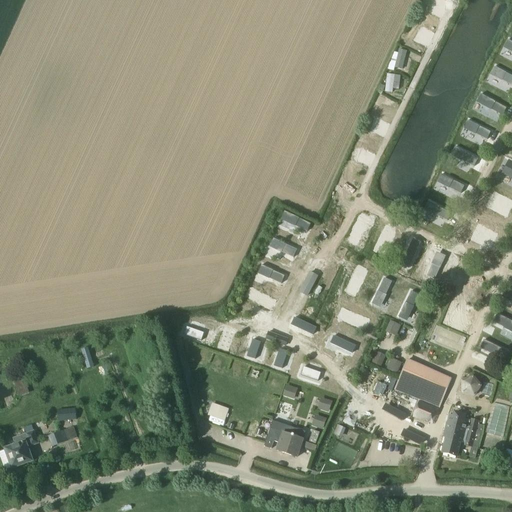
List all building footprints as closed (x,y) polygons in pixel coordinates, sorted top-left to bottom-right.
[(423,0),(422,4),(438,11),(443,0),(444,0),(446,1),(446,0),(423,0)] [(409,44),(422,46),(424,30),(412,28),(409,44)] [(389,69),(394,70),(395,67),(403,69),(406,52),(393,49),(389,69)] [(406,58),(420,61),(421,55),(407,52),(406,58)] [(511,60),(509,59),(497,84),(505,88),(511,72),(511,60)] [(393,92),(394,86),(400,87),(401,75),(388,73),(386,91),(393,92)] [(498,91),(487,111),(498,118),(510,97),(498,91)] [(374,117),(381,119),(387,97),(380,95),(374,117)] [(483,141),(486,119),(478,118),(476,140),(483,141)] [(380,139),(381,124),(365,124),(365,141),(371,141),(371,139),(380,139)] [(463,148),(478,156),(481,151),(466,142),(463,148)] [(364,164),(369,148),(356,144),(351,159),(364,164)] [(338,184),(347,187),(354,171),(345,167),(338,184)] [(495,184),(508,188),(511,173),(511,172),(495,167),(493,174),(498,176),(495,184)] [(449,176),(441,195),(455,202),(464,182),(449,176)] [(334,186),(331,199),(339,200),(342,188),(334,186)] [(503,207),(511,211),(511,194),(510,193),(503,207)] [(337,224),(341,212),(337,211),(339,203),(330,200),(324,220),(337,224)] [(434,226),(438,213),(447,216),(449,207),(435,202),(428,225),(434,226)] [(474,216),(484,220),(486,214),(492,217),(495,209),(479,203),(474,216)] [(511,226),(511,215),(500,210),(496,219),(511,226)] [(364,215),(360,226),(370,229),(374,218),(364,215)] [(305,219),(302,228),(311,232),(315,223),(305,219)] [(466,226),(462,232),(470,238),(474,232),(466,226)] [(377,245),(383,230),(377,227),(371,242),(377,245)] [(365,243),(369,233),(358,229),(355,239),(365,243)] [(324,232),(321,239),(333,243),(336,236),(324,232)] [(474,243),(496,253),(500,243),(479,233),(474,243)] [(436,255),(439,248),(423,240),(419,247),(436,255)] [(342,252),(351,257),(356,247),(346,243),(342,252)] [(270,245),(267,253),(276,256),(279,248),(270,245)] [(445,276),(453,259),(441,254),(434,271),(445,276)] [(456,286),(463,270),(456,267),(450,284),(456,286)] [(408,269),(405,280),(413,282),(416,272),(408,269)] [(293,278),(301,281),(303,273),(296,271),(293,278)] [(476,273),(469,289),(475,291),(477,288),(484,291),(489,279),(476,273)] [(255,278),(250,287),(259,292),(264,282),(255,278)] [(308,289),(317,291),(320,282),(311,279),(308,289)] [(252,306),(256,296),(247,293),(243,302),(252,306)] [(300,305),(308,308),(311,301),(303,297),(300,305)] [(459,331),(472,308),(460,302),(456,309),(451,306),(442,322),(459,331)] [(394,317),(400,320),(406,307),(399,304),(394,317)] [(407,323),(416,327),(421,317),(412,312),(407,323)] [(232,322),(240,327),(246,318),(237,313),(232,322)] [(275,317),(271,325),(279,329),(283,320),(275,317)] [(386,331),(397,336),(402,325),(391,320),(386,331)] [(289,325),(287,334),(296,337),(298,327),(289,325)] [(402,340),(412,344),(417,332),(407,328),(402,340)] [(203,345),(211,346),(214,331),(205,329),(203,345)] [(186,340),(194,343),(197,333),(190,331),(186,340)] [(495,355),(503,358),(509,342),(489,334),(485,343),(498,348),(495,355)] [(359,336),(355,344),(364,348),(367,339),(359,336)] [(222,342),(220,351),(229,353),(231,344),(222,342)] [(246,359),(249,348),(238,344),(235,356),(246,359)] [(195,359),(208,361),(210,350),(197,348),(195,359)] [(371,362),(382,367),(387,355),(376,350),(371,362)] [(356,370),(361,358),(356,356),(350,368),(356,370)] [(398,374),(402,362),(392,358),(387,369),(398,374)] [(230,375),(239,379),(245,364),(236,360),(230,375)] [(284,372),(294,376),(298,366),(288,362),(284,372)] [(252,367),(246,383),(257,387),(264,372),(252,367)] [(270,373),(268,383),(279,384),(281,375),(270,373)] [(462,382),(463,393),(474,396),(480,386),(473,378),(462,382)] [(19,394),(28,392),(25,379),(16,381),(19,394)] [(326,379),(322,389),(332,394),(337,383),(326,379)] [(283,396),(295,399),(299,388),(287,384),(283,396)] [(200,398),(210,396),(209,387),(199,388),(200,398)] [(322,397),(317,408),(329,413),(333,401),(322,397)] [(274,409),(276,401),(267,399),(265,407),(274,409)] [(281,401),(278,412),(289,416),(293,405),(281,401)] [(414,417),(428,423),(434,407),(419,402),(414,417)] [(59,421),(77,420),(76,408),(58,409),(59,421)] [(216,411),(212,422),(222,425),(226,414),(216,411)] [(324,430),(327,418),(316,414),(312,426),(324,430)] [(232,429),(243,432),(246,417),(236,415),(232,429)] [(461,442),(463,443),(464,440),(467,441),(465,445),(472,447),(478,424),(469,422),(469,420),(449,415),(443,437),(446,438),(442,453),(457,457),(461,442)] [(255,420),(251,435),(261,438),(265,422),(255,420)] [(342,438),(346,429),(338,425),(334,435),(342,438)] [(50,436),(54,447),(77,438),(73,427),(50,436)] [(271,428),(267,440),(264,446),(272,449),(274,441),(280,443),(277,451),(297,457),(303,439),(271,428)] [(13,468),(32,461),(27,448),(30,447),(40,444),(34,430),(25,434),(13,439),(15,446),(6,449),(13,468)] [(319,433),(313,431),(310,442),(315,444),(319,433)]
